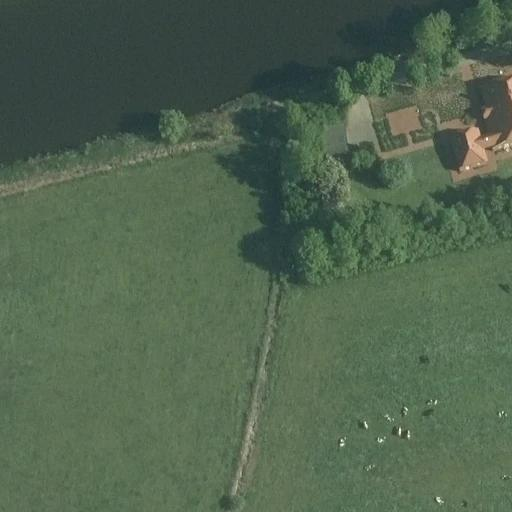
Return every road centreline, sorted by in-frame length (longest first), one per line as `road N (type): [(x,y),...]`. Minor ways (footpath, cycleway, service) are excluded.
road 1 (track): [(298,107),(0,181)]
road 2 (unclassified): [(298,107),(511,55)]
